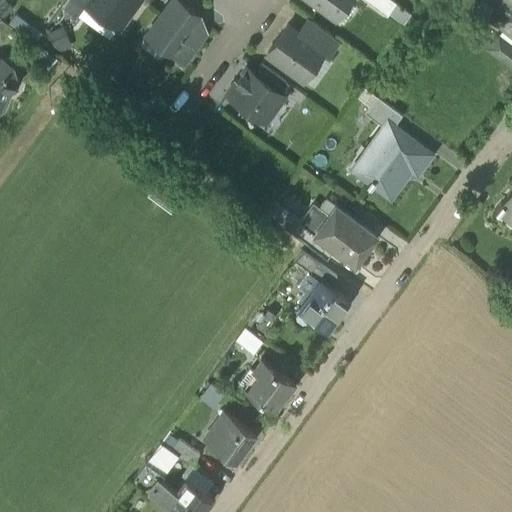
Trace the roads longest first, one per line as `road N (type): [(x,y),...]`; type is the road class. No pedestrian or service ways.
road 1 (residential): [(511,131),(224,511)]
road 2 (residential): [(254,12),(169,129)]
